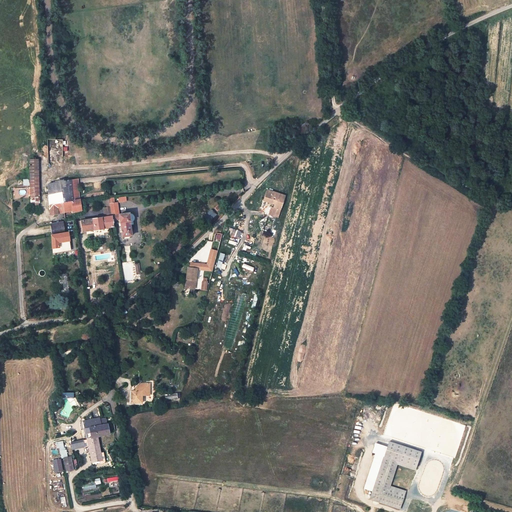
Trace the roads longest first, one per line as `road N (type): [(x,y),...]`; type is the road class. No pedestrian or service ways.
road 1 (residential): [(338,109),(142,290),(93,314)]
road 2 (track): [(69,169),(251,151),(280,160)]
road 3 (residential): [(511,7),(412,55),(338,109)]
road 4 (unclassified): [(134,511),(93,314)]
road 5 (track): [(338,109),(381,142),(511,207)]
road 6 (residential): [(93,314),(24,326),(17,239),(38,222)]
road 7 (unknown): [(107,199),(256,184)]
